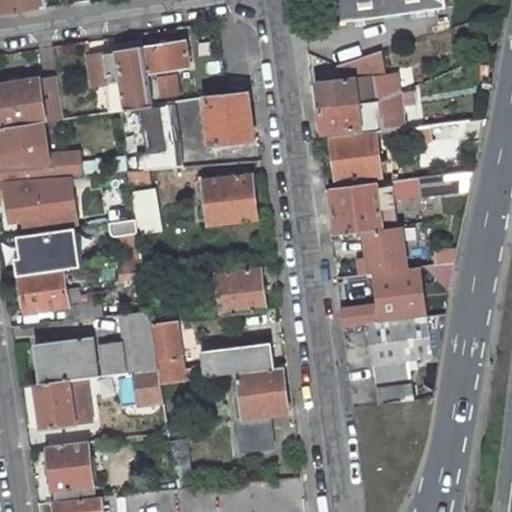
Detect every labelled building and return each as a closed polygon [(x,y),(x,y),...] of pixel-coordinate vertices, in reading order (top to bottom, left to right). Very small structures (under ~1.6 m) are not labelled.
[(19,0),(22,11),(46,8),(44,0),(19,0)] [(321,0),(325,24),(447,8),(445,0),(321,0)] [(186,42),(143,48),(147,72),(148,72),(190,65),(186,42)] [(89,57),(94,86),(110,83),(111,88),(107,88),(111,112),(141,108),(152,107),(154,106),(148,72),(147,72),(143,48),(132,50),(131,44),(122,45),(123,51),(89,57)] [(317,83),(321,108),(361,103),(380,101),(398,93),(397,81),(386,82),(382,50),(337,65),(341,80),(317,83)] [(179,93),(176,76),(160,78),(163,96),(179,93)] [(45,77),(39,78),(46,122),(64,119),(60,98),(49,100),(45,77)] [(0,85),(0,128),(46,122),(39,78),(0,85)] [(254,139),(248,93),(206,97),(211,144),(254,139)] [(417,103),(419,127),(473,121),(469,96),(429,100),(429,101),(417,103)] [(380,101),(361,103),(321,108),(324,132),(355,129),(356,134),(376,131),(383,130),(380,101)] [(152,107),(141,108),(148,151),(137,152),(139,170),(150,169),(177,167),(175,148),(168,104),(154,106),(152,107)] [(47,128),(46,122),(0,128),(0,146),(1,151),(4,151),(5,164),(0,164),(0,180),(51,177),(82,175),(80,153),(34,156),(33,146),(43,145),(41,129),(47,128)] [(415,127),(386,130),(387,139),(416,136),(415,127)] [(376,131),(356,134),(332,137),(338,181),(382,176),(381,169),(380,161),(376,131)] [(139,170),(129,171),(131,184),(152,182),(150,169),(139,170)] [(475,170),(440,174),(442,193),(444,201),(469,198),(475,170)] [(205,180),(210,224),(259,218),(253,174),(205,180)] [(442,193),(440,174),(419,177),(422,196),(442,193)] [(0,180),(0,195),(21,194),(22,200),(14,201),(17,221),(25,220),(26,231),(30,230),(58,226),(51,177),(0,180)] [(392,180),(330,188),(336,234),(398,226),(392,180)] [(132,194),(136,219),(138,232),(139,233),(161,229),(154,190),(132,194)] [(75,228),(66,229),(70,259),(79,257),(75,228)] [(31,234),(18,236),(23,272),(47,269),(46,262),(70,259),(66,229),(59,230),(42,232),(31,234)] [(138,232),(123,234),(127,260),(129,260),(142,258),(139,233),(138,232)] [(142,258),(129,260),(131,272),(132,277),(145,275),(142,258)] [(127,260),(119,261),(120,273),(131,272),(129,260),(127,260)] [(20,275),(20,276),(26,312),(65,306),(69,306),(66,291),(63,269),(20,275)] [(266,310),(261,270),(218,275),(223,316),(266,310)] [(66,291),(69,306),(74,305),(81,304),(79,289),(66,291)] [(74,305),(76,319),(104,316),(102,302),(81,304),(74,305)] [(76,319),(74,305),(69,306),(65,306),(67,320),(76,319)] [(100,345),(105,375),(135,372),(159,369),(152,324),(150,311),(121,314),(125,342),(100,345)] [(439,314),(368,324),(376,383),(411,378),(410,366),(416,365),(415,359),(433,356),(429,322),(440,321),(439,314)] [(192,318),(184,319),(185,329),(194,328),(192,318)] [(177,320),(152,324),(159,369),(161,383),(232,373),(276,367),(272,342),(202,351),(204,365),(184,369),(177,320)] [(94,337),(38,344),(42,382),(43,383),(86,378),(98,376),(94,337)] [(283,366),(276,367),(232,373),(232,380),(233,380),(240,379),(246,423),(239,424),(238,424),(242,452),(275,447),(271,414),(288,411),(283,366)] [(161,383),(159,369),(135,372),(140,405),(164,401),(161,383)] [(42,382),(36,383),(43,427),(92,421),(86,378),(43,383),(42,382)] [(240,379),(233,380),(239,424),(246,423),(240,379)] [(379,404),(414,399),(412,383),(377,388),(379,404)] [(189,438),(171,441),(178,487),(195,486),(189,438)] [(88,441),(48,446),(53,490),(56,490),(57,501),(95,497),(88,441)] [(95,497),(57,501),(54,501),(55,511),(105,511),(103,496),(95,497)]
